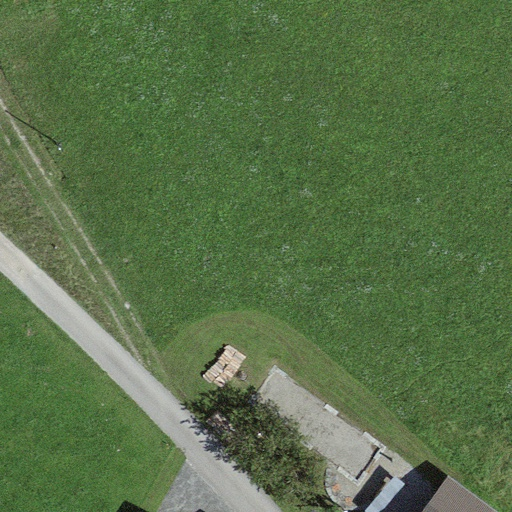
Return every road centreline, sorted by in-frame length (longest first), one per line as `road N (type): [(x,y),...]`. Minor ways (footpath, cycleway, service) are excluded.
road 1 (track): [(0,88),(180,422)]
road 2 (track): [(102,337),(262,511)]
road 3 (unclassified): [(0,244),(102,337)]
